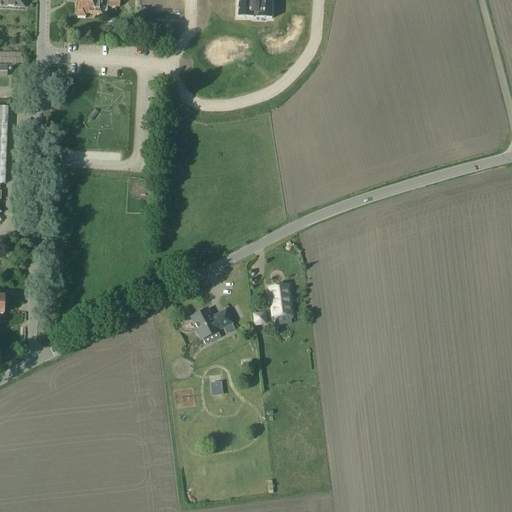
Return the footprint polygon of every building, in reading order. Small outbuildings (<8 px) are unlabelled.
[(100,0),(77,0),(77,11),(78,11),(78,16),(85,17),(86,14),(101,14),(102,4),(101,4),(100,0)] [(237,0),(237,18),(253,19),(253,18),(253,17),(255,18),(256,18),(256,19),(271,19),(272,0),(237,0)] [(139,37),(155,38),(156,25),(140,24),(139,37)] [(98,113),(94,110),(87,119),(91,122),(98,113)] [(272,317),(291,315),(288,286),(269,288),(272,317)] [(201,341),(202,340),(205,345),(220,337),(218,332),(219,331),(219,330),(232,324),(226,311),(216,316),(217,320),(214,321),(211,315),(209,316),(206,310),(203,312),(202,310),(198,311),(197,312),(194,315),(195,316),(192,318),(197,330),(196,331),(201,341)] [(254,315),(255,325),(265,324),(264,314),(254,315)] [(211,384),(212,396),(222,395),(221,383),(211,384)]
